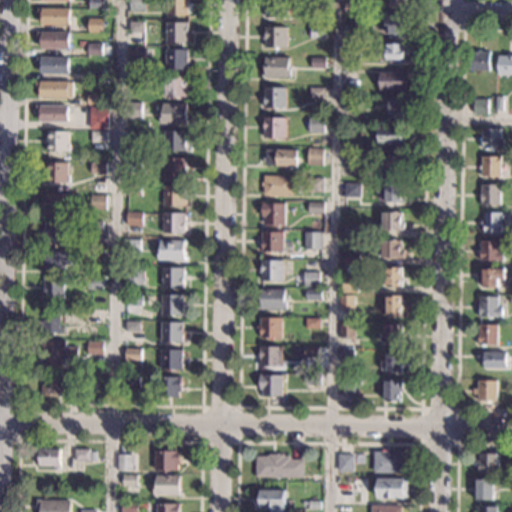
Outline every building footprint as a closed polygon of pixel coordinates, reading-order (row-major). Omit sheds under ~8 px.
[(103,0),(103,8),(88,7),(88,0),(103,0)] [(144,0),(144,13),(140,13),(140,11),(130,10),(130,0),(144,0)] [(188,0),(188,3),(192,4),(192,14),(188,14),(188,17),(168,16),(168,0),(188,0)] [(287,0),(287,17),(266,16),(266,0),(287,0)] [(408,8),(408,0),(390,0),(390,7),(408,8)] [(360,13),(345,12),(345,3),(348,3),(360,3),(360,13)] [(69,26),(40,25),(40,17),(37,17),(37,9),(69,9),(69,26)] [(398,15),(404,15),(403,34),(389,34),(389,26),(385,26),(385,20),(388,20),(388,16),(392,16),(392,13),(398,13),(398,15)] [(102,32),(88,32),(89,19),(102,19),(102,32)] [(143,32),(129,32),(130,22),(143,22),(143,32)] [(188,30),(189,30),(189,36),(188,36),(188,42),(167,42),(167,23),(189,23),(188,30)] [(359,25),(359,41),(344,40),(344,25),(359,25)] [(285,48),(264,48),(265,27),(285,28),(286,28),(285,48)] [(325,38),(309,38),(310,28),(326,28),(325,38)] [(68,48),(39,48),(39,39),(37,39),(37,33),(69,33),(68,48)] [(405,50),(408,50),(408,57),(404,57),(404,60),(399,60),(399,65),(392,65),(392,59),(386,59),(386,56),(374,56),(374,44),(385,45),(385,43),(405,44),(405,50)] [(101,56),(87,56),(88,44),(101,45),(101,56)] [(360,61),(345,60),(345,44),(361,44),(360,61)] [(144,60),(129,60),(130,48),(144,48),(144,60)] [(188,57),(190,57),(190,63),(188,62),(187,70),(166,70),(166,50),(188,50),(188,57)] [(488,71),(470,70),(471,51),(489,51),(488,71)] [(511,74),(498,74),(499,56),(511,56),(511,74)] [(326,57),(326,68),(312,68),(312,57),(326,57)] [(68,74),(39,74),(39,66),(35,66),(36,58),(68,59),(68,74)] [(289,58),(289,66),(291,66),(291,78),(260,77),(260,62),(264,62),(264,58),(289,58)] [(101,82),(88,81),(88,71),(101,71),(101,82)] [(407,81),(405,81),(405,90),(380,90),(380,73),(407,74),(407,81)] [(143,87),(128,87),(128,76),(144,76),(143,87)] [(187,97),(165,96),(165,77),(187,77),(187,97)] [(72,98),(38,98),(38,91),(35,90),(36,82),(73,83),(72,98)] [(285,111),(280,110),(280,108),(263,108),(264,88),(286,88),(285,111)] [(324,89),(324,99),(310,98),(310,88),(324,89)] [(101,106),(88,106),(88,95),(101,95),(101,106)] [(503,111),(495,111),(495,96),(503,96),(503,111)] [(487,114),(473,114),(473,98),(487,99),(487,114)] [(358,112),(343,112),(344,99),(359,100),(358,112)] [(407,112),(404,112),(404,119),(388,119),(388,100),(408,100),(407,112)] [(141,119),(125,119),(126,104),(141,104),(141,119)] [(186,125),(159,124),(159,111),(162,111),(163,105),(186,105),(186,125)] [(67,122),(38,121),(39,115),(35,114),(35,106),(68,106),(67,122)] [(107,130),(90,130),(90,114),(107,114),(107,130)] [(284,138),(263,137),(264,118),(273,119),(285,119),(284,138)] [(324,133),(309,133),(309,118),(324,118),(324,133)] [(402,129),(405,129),(405,136),(402,136),(401,144),(377,144),(378,127),(402,128),(402,129)] [(500,139),(503,139),(503,148),(482,148),(482,142),(479,142),(479,138),(482,138),(482,129),(500,129),(500,139)] [(142,142),(128,142),(129,131),(142,131),(142,142)] [(186,134),(189,135),(189,150),(186,150),(186,152),(164,151),(165,131),(186,132),(186,134)] [(67,145),(70,145),(69,151),(45,150),(45,132),(67,132),(67,145)] [(106,143),(91,142),(92,132),(107,133),(106,143)] [(360,143),(360,153),(344,153),(345,142),(360,143)] [(323,149),(321,166),(306,164),(308,148),(323,149)] [(297,151),(296,167),(266,165),(267,149),(297,151)] [(360,167),(345,166),(345,156),(360,156),(360,167)] [(405,164),(408,165),(408,170),(405,169),(405,172),(386,172),(386,156),(405,157),(405,164)] [(500,177),(481,177),(482,169),(479,169),(480,165),(482,165),(482,157),(500,157),(500,177)] [(141,173),(127,172),(128,158),(141,158),(141,173)] [(185,167),(188,167),(188,171),(185,171),(185,179),(164,178),(164,159),(186,160),(185,167)] [(66,176),(68,176),(68,182),(45,182),(46,163),(66,164),(66,176)] [(106,174),(90,174),(91,163),(106,163),(106,174)] [(293,196),(263,195),(264,176),(293,177),(293,196)] [(324,193),(307,192),(307,178),(324,179),(324,193)] [(360,199),(346,199),(346,183),(360,183),(360,199)] [(400,197),(404,198),(404,204),(384,204),(385,193),(376,193),(376,185),(400,185),(400,197)] [(499,206),(481,205),(481,198),(478,198),(479,194),(481,194),(481,185),(500,186),(499,206)] [(127,186),(141,186),(141,197),(127,196),(127,186)] [(185,195),(188,195),(188,199),(185,199),(185,206),(164,205),(164,186),(185,187),(185,195)] [(65,214),(45,214),(46,194),(58,194),(66,194),(65,214)] [(107,196),(106,210),(90,210),(90,196),(107,196)] [(284,225),(265,224),(265,217),(261,217),(262,203),(284,204),(284,225)] [(324,203),(323,213),(309,213),(309,203),(324,203)] [(184,217),(188,217),(188,220),(184,220),(184,222),(188,222),(188,225),(184,225),(184,228),(188,228),(188,231),(185,231),(185,233),(163,233),(164,212),(184,213),(184,217)] [(141,226),(127,226),(127,213),(142,213),(141,226)] [(501,234),(484,234),(484,228),(480,228),(480,221),(484,221),(484,213),(501,214),(501,234)] [(402,224),(405,224),(405,231),(382,231),(383,214),(403,215),(402,224)] [(102,223),(102,233),(88,232),(88,222),(102,223)] [(64,244),(53,243),(52,242),(45,242),(45,235),(42,233),(43,229),(45,228),(45,223),(64,223),(64,244)] [(360,239),(345,238),(345,226),(360,227),(360,239)] [(283,252),(261,252),(262,244),(260,244),(260,240),(262,240),(262,232),(283,233),(283,252)] [(321,250),(305,250),(305,233),(320,233),(321,233),(321,250)] [(139,251),(124,251),(124,240),(140,240),(139,251)] [(187,243),(187,246),(185,248),(184,252),(187,253),(187,256),(186,257),(187,258),(187,262),(156,261),(156,249),(160,249),(160,240),(185,241),(187,243)] [(401,252),(404,252),(404,259),(381,258),(381,240),(401,241),(401,252)] [(498,252),(504,252),(503,263),(480,262),(480,255),(478,254),(478,249),(480,249),(480,242),(498,242),(498,252)] [(358,266),(345,266),(345,255),(353,255),(353,248),(359,248),(358,266)] [(103,263),(87,263),(88,250),(104,251),(103,263)] [(71,265),(64,265),(64,271),(54,271),(53,270),(45,270),(44,268),(43,268),(43,258),(45,257),(45,251),(72,251),(71,265)] [(282,281),(261,280),(262,273),(259,273),(259,269),(262,269),(262,261),(283,261),(282,281)] [(143,285),(124,285),(124,268),(143,268),(143,285)] [(402,277),(404,280),(404,282),(402,284),(402,287),(384,286),(384,268),(402,268),(402,277)] [(504,269),(504,280),(497,279),(497,289),(481,288),(482,268),(504,269)] [(183,288),(162,288),(162,269),(184,269),(183,288)] [(319,288),(304,288),(304,273),(320,273),(319,288)] [(63,300),(55,299),(55,297),(43,297),(44,279),(63,279),(63,300)] [(102,290),(86,290),(87,280),(102,280),(102,290)] [(358,285),(358,293),(344,293),(345,285),(358,285)] [(284,298),(286,298),(286,310),(258,309),(258,306),(260,306),(261,290),(284,290),(284,298)] [(321,301),(306,301),(306,291),(321,291),(321,301)] [(140,307),(125,306),(125,295),(141,295),(140,307)] [(183,305),(185,305),(185,309),(182,309),(182,315),(162,315),(162,296),(183,296),(183,305)] [(401,299),(403,301),(403,303),(401,305),(401,316),(386,315),(386,310),(383,310),(384,303),(386,303),(386,296),(402,296),(401,299)] [(354,311),(340,310),(340,297),(354,297),(354,311)] [(498,308),(502,308),(502,318),(478,317),(478,298),(498,298),(498,308)] [(61,312),(66,313),(66,325),(60,325),(60,334),(43,334),(44,310),(60,310),(61,312)] [(320,330),(305,329),(306,317),(320,318),(320,330)] [(280,337),(259,337),(260,331),(256,331),(256,326),(260,326),(260,318),(281,319),(280,337)] [(139,333),(125,332),(125,322),(139,322),(139,333)] [(182,326),(185,326),(185,330),(182,329),(182,332),(185,332),(185,335),(181,335),(181,337),(184,337),(184,341),(182,340),(182,343),(162,343),(162,323),(182,323),(182,326)] [(354,339),(339,338),(340,324),(352,324),(354,324),(354,339)] [(400,326),(402,327),(402,332),(400,333),(400,343),(385,343),(384,341),(380,341),(380,334),(383,333),(383,324),(400,324),(400,326)] [(496,345),(478,345),(478,338),(476,338),(476,334),(478,335),(478,326),(497,326),(496,345)] [(65,348),(78,348),(78,360),(65,360),(65,365),(40,364),(40,354),(42,354),(43,342),(65,343),(65,348)] [(103,354),(88,353),(88,342),(103,342),(103,354)] [(318,348),(318,370),(311,370),(311,372),(303,372),(304,364),(302,364),(303,347),(318,348)] [(280,367),(259,367),(260,348),(280,348),(280,367)] [(139,361),(125,361),(125,349),(140,349),(139,361)] [(182,353),(185,354),(184,357),(182,357),(182,359),(185,359),(185,361),(183,361),(183,364),(185,364),(185,369),(182,368),(182,370),(161,370),(162,350),(182,351),(182,353)] [(354,362),(339,362),(340,352),(354,352),(354,362)] [(402,363),(405,363),(405,368),(401,368),(401,372),(387,372),(387,371),(381,370),(381,361),(386,361),(386,352),(402,353),(402,363)] [(506,369),(483,368),(483,361),(477,361),(478,352),(506,353),(506,369)] [(58,381),(76,382),(76,397),(42,396),(43,374),(59,374),(58,381)] [(281,396),(262,396),(262,390),(259,390),(260,375),(281,376),(281,396)] [(320,375),(320,390),(305,390),(305,375),(320,375)] [(181,392),(179,392),(178,398),(158,398),(159,377),(182,378),(181,392)] [(138,388),(125,387),(125,378),(138,378),(138,388)] [(354,398),(348,397),(348,394),(338,394),(338,380),(354,380),(354,398)] [(403,393),(401,393),(400,402),(385,401),(385,380),(403,380),(403,393)] [(496,401),(477,400),(477,395),(475,394),(475,390),(477,390),(478,381),(497,381),(496,401)] [(59,470),(53,470),(53,466),(38,466),(39,450),(59,450),(59,470)] [(90,452),(96,452),(96,461),(89,462),(89,463),(75,463),(75,450),(89,450),(90,452)] [(179,451),(179,459),(183,459),(183,465),(178,464),(178,472),(154,471),(155,450),(179,451)] [(387,452),(407,452),(406,461),(404,461),(403,474),(373,473),(374,452),(381,452),(381,450),(387,450),(387,452)] [(497,455),(496,466),(499,466),(499,475),(478,474),(478,466),(473,466),(473,461),(478,461),(478,453),(488,454),(490,453),(496,453),(497,455)] [(132,472),(115,471),(116,454),(118,454),(132,455),(132,472)] [(282,456),(291,457),(291,460),(303,460),(303,479),(255,478),(255,456),(268,456),(268,454),(282,454),(282,456)] [(353,472),(337,472),(337,455),(341,455),(354,456),(353,472)] [(137,493),(125,492),(126,486),(121,486),(121,475),(137,475),(137,493)] [(179,491),(182,491),(182,498),(152,497),(153,486),(155,486),(155,475),(179,475),(179,491)] [(404,481),(409,481),(409,497),(404,497),(404,499),(376,499),(377,478),(404,479),(404,481)] [(492,500),(474,499),(475,479),(492,480),(492,500)] [(283,510),(258,509),(258,508),(253,508),(253,497),(259,497),(259,490),(284,491),(283,510)] [(69,511),(38,511),(38,501),(70,501),(69,511)] [(320,510),(307,510),(307,505),(302,505),(302,501),(320,502),(320,510)] [(138,511),(138,503),(121,503),(121,511),(138,511)] [(179,511),(156,511),(156,503),(179,504),(179,511)]
